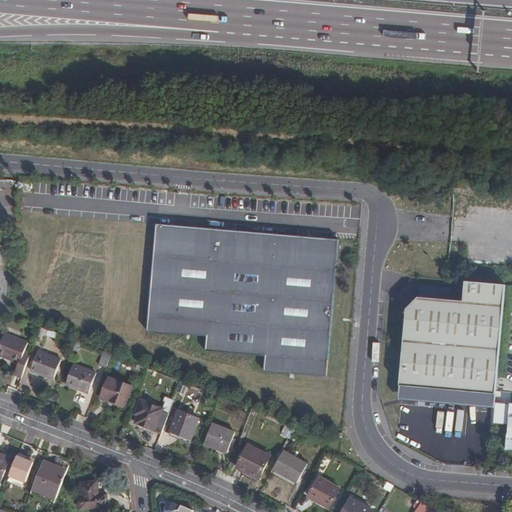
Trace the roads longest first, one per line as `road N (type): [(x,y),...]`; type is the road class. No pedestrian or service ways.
road 1 (unclassified): [(0,160),(359,187),(372,193),(378,213)]
road 2 (unclassified): [(511,488),(416,477),(384,460),(372,443),(362,392),(378,213)]
road 3 (motorway): [(223,15),(511,39)]
road 4 (motorway): [(0,32),(193,32),(223,15)]
road 5 (motorway): [(39,0),(223,15)]
road 6 (residential): [(0,408),(140,463)]
road 7 (residential): [(140,463),(252,511)]
